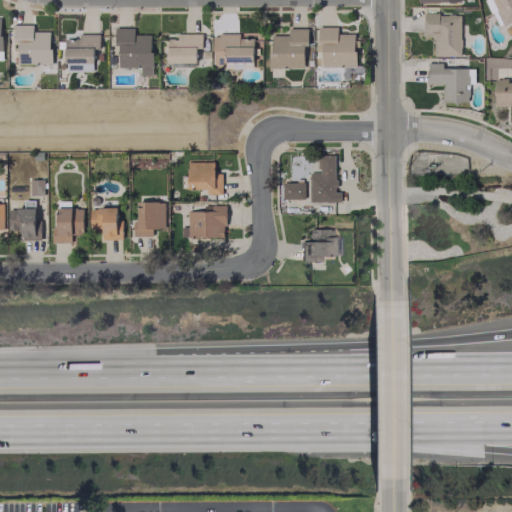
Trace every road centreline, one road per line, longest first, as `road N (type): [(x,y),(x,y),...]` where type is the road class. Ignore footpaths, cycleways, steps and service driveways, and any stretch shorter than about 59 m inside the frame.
road 1 (motorway): [(511,333),(126,366)]
road 2 (motorway): [(511,365),(126,366)]
road 3 (motorway): [(0,430),(306,431)]
road 4 (tertiary): [(385,0),(389,300)]
road 5 (residential): [(0,270),(238,267),(254,259)]
road 6 (residential): [(273,132),(429,128),(511,154)]
road 7 (motorway): [(306,431),(511,449)]
road 8 (motorway): [(306,431),(511,432)]
road 9 (tertiary): [(389,300),(391,478)]
road 10 (residential): [(273,132),(257,164),(262,240),(254,259)]
road 11 (motorway): [(126,366),(0,367)]
